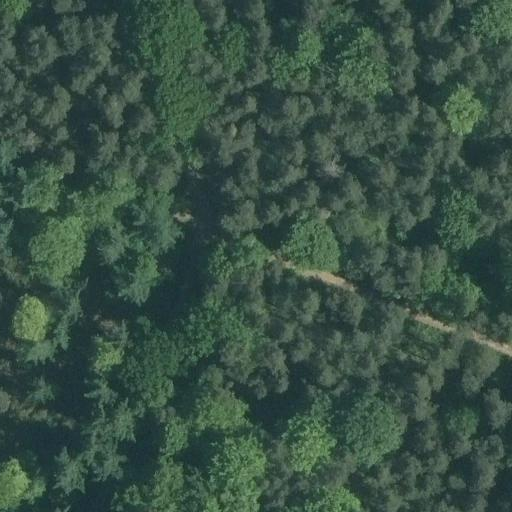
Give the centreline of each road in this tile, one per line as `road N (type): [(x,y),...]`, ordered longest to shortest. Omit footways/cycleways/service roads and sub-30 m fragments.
road 1 (track): [(210,225),(511,343)]
road 2 (track): [(98,511),(210,225)]
road 3 (track): [(210,225),(302,0)]
road 4 (track): [(141,0),(210,225)]
